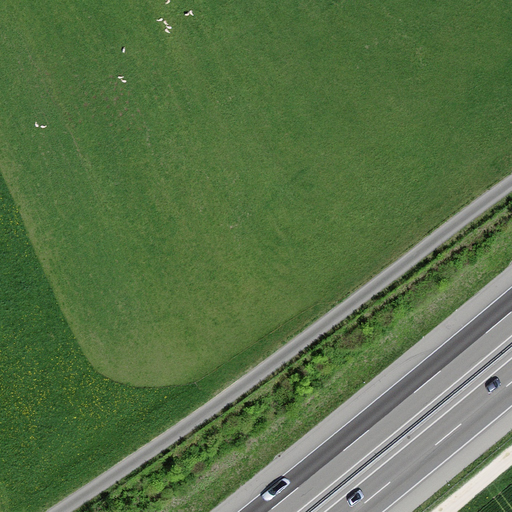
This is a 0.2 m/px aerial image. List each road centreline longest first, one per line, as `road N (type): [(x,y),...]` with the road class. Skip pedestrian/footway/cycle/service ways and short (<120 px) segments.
road 1 (unclassified): [(511,183),(59,511)]
road 2 (motorway): [(511,310),(267,511)]
road 3 (motorway): [(353,511),(511,381)]
